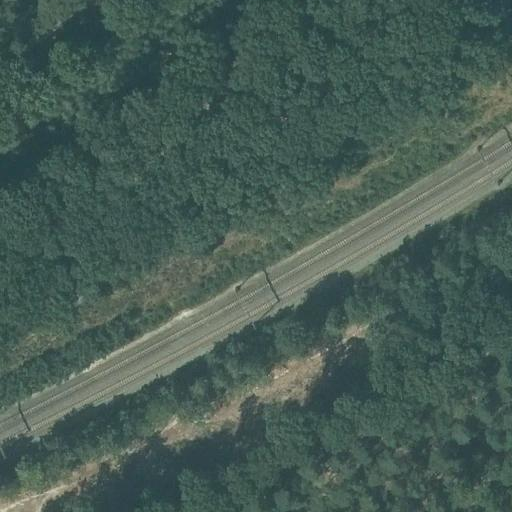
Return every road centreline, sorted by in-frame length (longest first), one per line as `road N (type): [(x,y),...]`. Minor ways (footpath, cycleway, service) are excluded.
road 1 (track): [(39,501),(246,397),(511,236)]
road 2 (track): [(306,0),(142,171),(0,280)]
road 3 (track): [(511,334),(186,511)]
